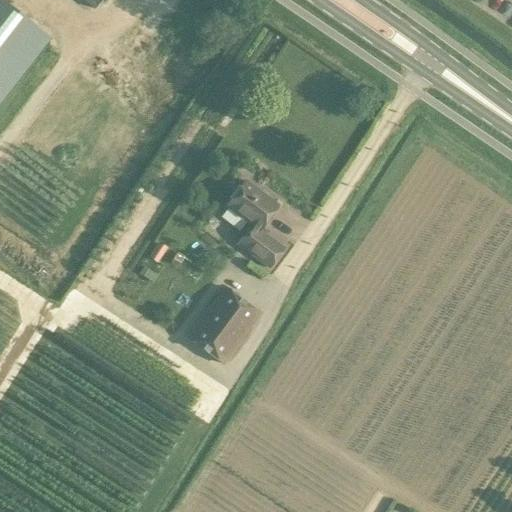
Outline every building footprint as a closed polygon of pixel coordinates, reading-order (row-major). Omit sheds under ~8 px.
[(0,0),(0,101),(50,37),(1,0),(0,0)] [(83,0),(94,8),(100,0),(83,0)] [(175,0),(152,27),(183,53),(209,24),(181,0),(175,0)] [(170,74),(150,60),(146,65),(137,58),(134,62),(163,82),(170,74)] [(50,131),(54,161),(92,156),(84,93),(61,96),(63,115),(56,116),(58,130),(50,131)] [(236,245),(251,257),(268,269),(284,248),(263,231),(265,228),(262,225),(277,206),(245,181),(225,207),(250,227),(236,245)] [(261,314),(225,286),(185,338),(222,366),(261,314)]
